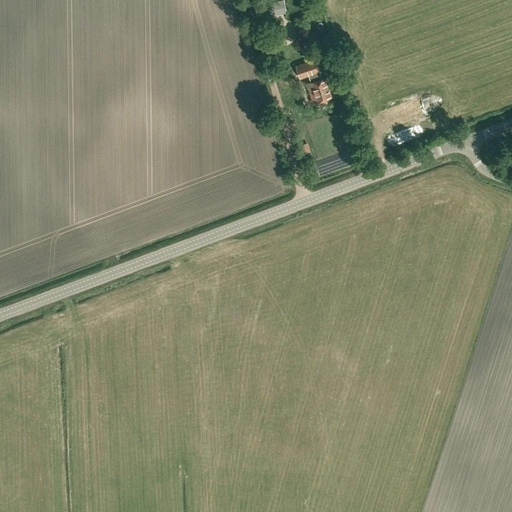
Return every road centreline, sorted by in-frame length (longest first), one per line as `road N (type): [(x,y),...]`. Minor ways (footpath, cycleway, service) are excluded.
road 1 (tertiary): [(0,315),(467,140)]
road 2 (track): [(249,0),(305,201)]
